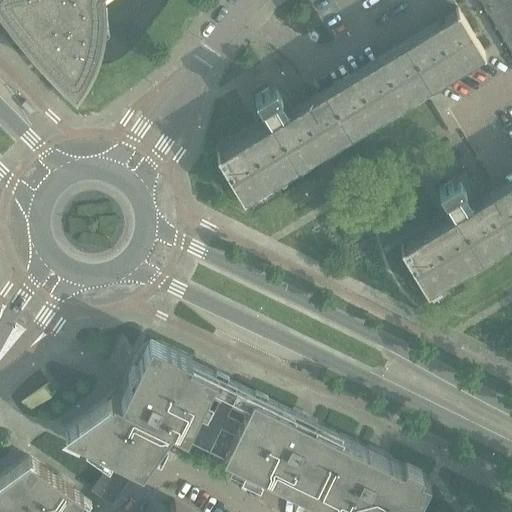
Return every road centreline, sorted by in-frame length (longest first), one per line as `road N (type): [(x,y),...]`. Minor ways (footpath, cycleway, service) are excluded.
road 1 (tertiary): [(127,264),(511,451)]
road 2 (tertiary): [(511,407),(146,228)]
road 3 (residential): [(202,62),(105,171)]
road 4 (residential): [(137,192),(202,62)]
